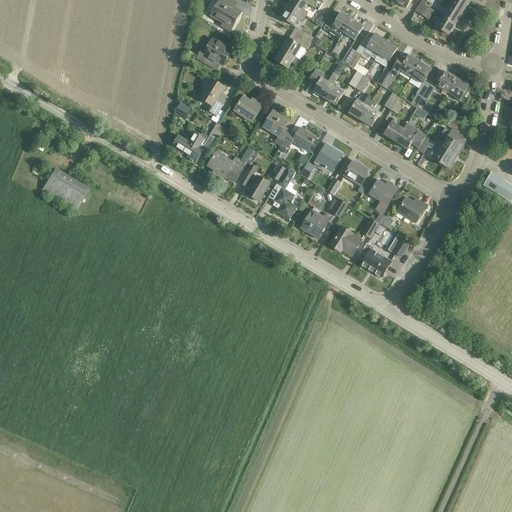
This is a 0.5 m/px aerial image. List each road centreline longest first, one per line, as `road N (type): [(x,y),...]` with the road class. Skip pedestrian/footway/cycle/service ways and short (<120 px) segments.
road 1 (unclassified): [(388,308),(0,78)]
road 2 (residential): [(454,200),(258,78),(263,0)]
road 3 (track): [(225,511),(308,315),(335,277)]
road 4 (unclassified): [(500,66),(448,56),(357,0)]
road 5 (residential): [(511,389),(388,308)]
road 6 (residential): [(454,200),(491,128),(500,66)]
road 7 (residential): [(388,308),(454,200)]
